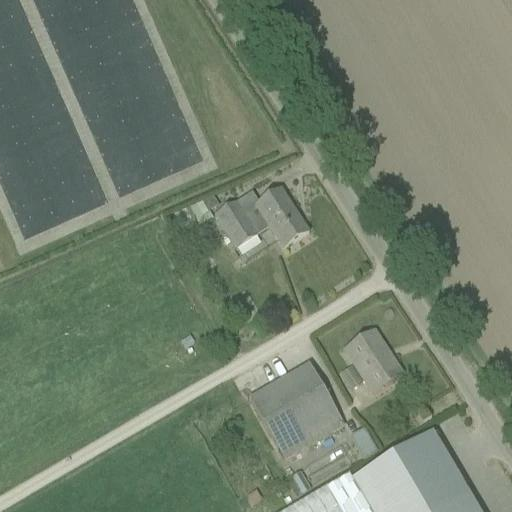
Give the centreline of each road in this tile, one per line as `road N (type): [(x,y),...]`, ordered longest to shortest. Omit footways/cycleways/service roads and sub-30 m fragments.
road 1 (unclassified): [(511,448),(217,0)]
road 2 (track): [(0,504),(393,275)]
